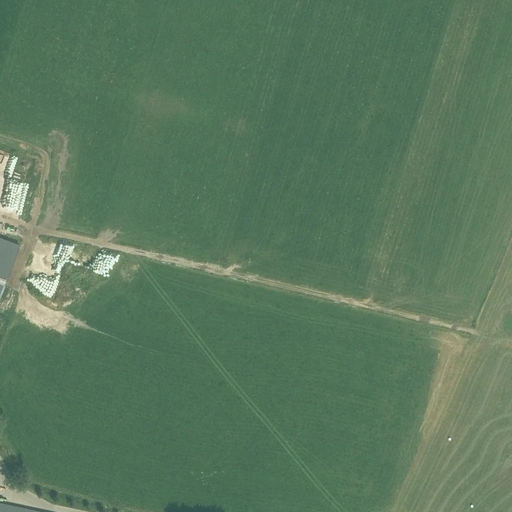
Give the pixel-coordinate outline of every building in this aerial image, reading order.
[(25,214),(32,179),(17,176),(18,168),(24,169),(24,165),(7,162),(0,200),(0,203),(12,206),(11,212),(25,214)] [(0,283),(5,285),(20,245),(0,237),(0,283)] [(88,258),(88,245),(74,244),(74,257),(88,258)] [(33,263),(30,271),(46,275),(49,266),(41,264),(41,265),(33,263)] [(0,511),(44,511),(0,502),(0,511)]
